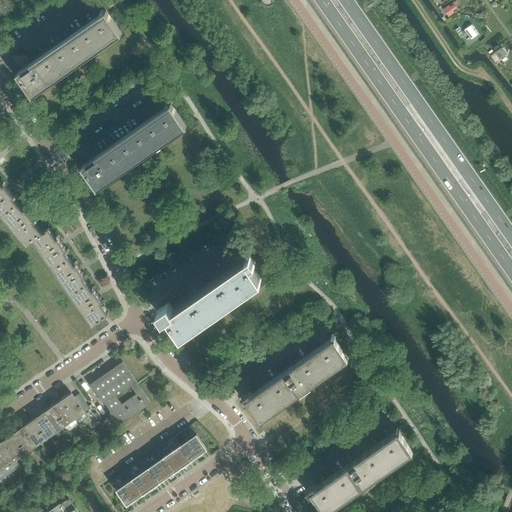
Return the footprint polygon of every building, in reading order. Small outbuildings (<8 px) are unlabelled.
[(92,12),(102,5),(99,0),(98,0),(88,7),(92,12)] [(449,16),(459,10),(454,2),(444,9),(449,16)] [(48,82),(98,46),(121,31),(106,10),(30,63),(28,60),(29,59),(26,54),(11,56),(18,66),(20,65),(22,69),(17,72),(31,93),(45,83),(46,85),(49,83),(48,82)] [(478,33),(472,25),(466,30),(472,38),(478,33)] [(495,52),(500,59),(508,54),(502,47),(495,52)] [(143,85),(153,78),(150,73),(139,80),(143,85)] [(146,90),(157,82),(153,78),(143,85),(146,90)] [(149,95),(160,87),(157,82),(146,90),(149,95)] [(153,100),(163,92),(160,87),(149,95),(153,100)] [(156,105),(167,97),(163,92),(153,100),(156,105)] [(112,175),(163,139),(185,124),(171,103),(95,156),(93,153),(94,152),(90,147),(75,149),(83,159),(85,158),(87,161),(82,165),(96,186),(110,176),(111,178),(113,176),(112,175)] [(15,196),(11,192),(4,184),(3,185),(0,182),(0,211),(4,216),(18,203),(13,197),(15,196)] [(35,220),(31,216),(25,208),(23,209),(18,203),(4,216),(27,244),(34,239),(43,232),(33,221),(35,220)] [(67,250),(59,238),(58,237),(56,238),(49,227),(43,232),(34,239),(54,269),(70,258),(65,251),(67,250)] [(182,335),(246,291),(261,280),(251,266),(256,263),(250,255),(173,309),(169,302),(158,310),(169,327),(174,324),(182,335)] [(83,277),(85,276),(76,263),(74,264),(70,258),(54,269),(72,294),(88,284),(83,277)] [(103,301),(98,295),(94,288),(92,290),(88,284),(72,294),(93,324),(94,324),(104,316),(109,313),(101,302),(103,301)] [(109,324),(104,316),(94,324),(99,331),(109,324)] [(261,418),(320,377),(348,358),(334,337),(252,394),(250,391),(242,397),(245,402),(249,400),(261,418)] [(258,366),(251,356),(246,359),(252,369),(258,366)] [(252,369),(246,359),(241,362),(247,373),(252,369)] [(143,396),(135,385),(137,383),(122,361),(89,384),(103,404),(104,403),(109,411),(108,412),(118,425),(150,402),(145,394),(143,396)] [(247,373),(241,362),(236,366),(242,376),(247,373)] [(242,376),(236,366),(231,369),(237,379),(242,376)] [(237,379),(231,369),(225,372),(232,383),(237,379)] [(74,397),(72,394),(70,392),(60,399),(73,417),(74,419),(85,412),(84,412),(90,408),(79,393),(74,397)] [(73,417),(60,399),(54,403),(50,406),(63,424),(73,417)] [(63,424),(50,406),(41,413),(53,431),(63,424)] [(53,431),(41,413),(31,419),(43,438),(53,431)] [(43,438),(31,419),(21,426),(33,445),(43,438)] [(33,445),(21,426),(11,433),(24,452),(33,445)] [(183,465),(191,459),(199,454),(207,448),(195,431),(191,426),(183,431),(175,436),(167,442),(159,447),(151,453),(143,458),(135,464),(128,469),(120,475),(111,481),(128,503),(136,498),(143,492),(144,492),(152,487),(159,481),(167,476),(175,470),(183,465)] [(326,511),(412,451),(398,430),(317,487),(315,484),(306,489),(310,495),(313,493),(326,511)] [(24,452),(11,433),(1,440),(14,458),(24,452)] [(0,479),(20,466),(14,458),(1,440),(0,440),(0,479)] [(322,459),(316,449),(311,452),(317,462),(322,459)] [(317,462),(311,452),(306,455),(312,465),(317,462)] [(312,465),(306,455),(300,459),(306,469),(312,465)] [(306,469),(300,459),(295,462),(302,472),(306,469)] [(302,472),(295,462),(290,465),(297,475),(302,472)] [(78,511),(68,497),(48,511),(78,511)]
